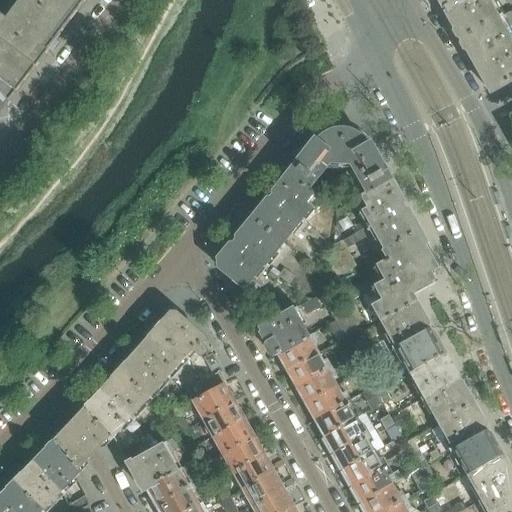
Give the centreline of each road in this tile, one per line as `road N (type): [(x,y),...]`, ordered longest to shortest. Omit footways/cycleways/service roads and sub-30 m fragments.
road 1 (unclassified): [(378,53),(436,180),(511,396)]
road 2 (residential): [(175,258),(208,291),(332,511)]
road 3 (residential): [(175,258),(306,97),(378,53)]
road 4 (residential): [(122,0),(0,156)]
road 5 (residential): [(48,402),(175,258)]
road 6 (residential): [(125,511),(48,402)]
